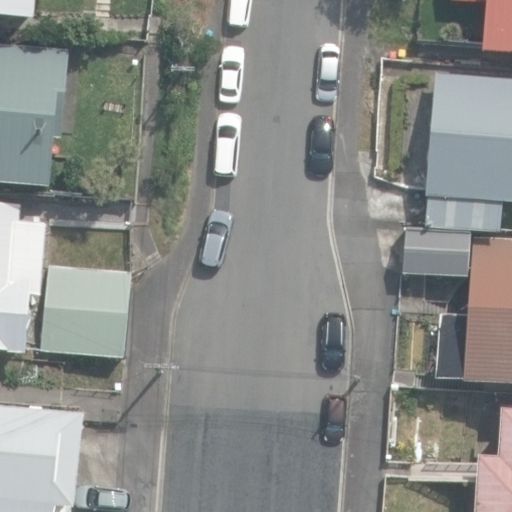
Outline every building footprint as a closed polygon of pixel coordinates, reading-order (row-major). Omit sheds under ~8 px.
[(0,0),(0,16),(41,19),(41,0),(0,0)] [(511,0),(454,0),(491,3),(488,52),(511,53),(511,0)] [(69,135),(75,49),(0,43),(0,182),(57,186),(61,134),(69,135)] [(511,76),(440,72),(430,226),(504,231),(506,200),(511,200),(511,76)] [(25,220),(26,203),(0,200),(0,349),(30,352),(34,294),(45,295),(51,222),(25,220)] [(407,274),(474,278),(477,233),(410,229),(407,274)] [(511,240),(491,239),(490,249),(479,248),(475,314),(443,313),(440,379),(469,381),(469,385),(511,387),(511,240)] [(135,271),(51,263),(43,351),(127,358),(135,271)] [(0,500),(83,507),(91,413),(0,405),(0,500)] [(503,457),(484,455),(480,511),(511,511),(511,408),(506,408),(503,457)]
